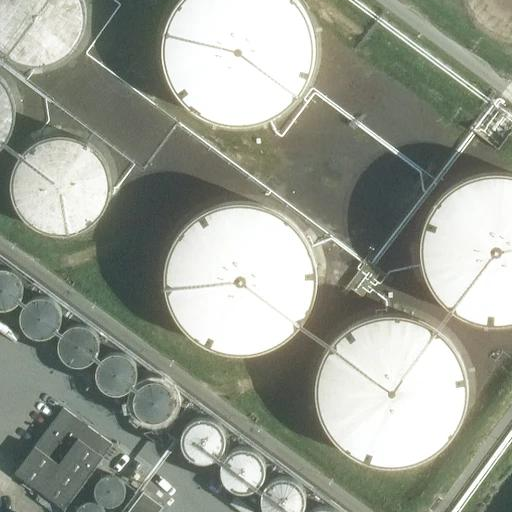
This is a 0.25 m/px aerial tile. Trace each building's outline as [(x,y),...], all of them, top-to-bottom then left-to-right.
[(60,60),(63,59),(66,57),(69,54),(72,52),(75,49),(77,46),(79,43),(81,40),(83,37),(84,34),(85,30),(86,27),(87,23),(87,20),(88,16),(88,12),(87,9),(87,5),(86,1),(85,0),(0,0),(0,50),(2,52),(5,55),(8,57),(11,59),(14,61),(17,62),(21,64),(24,65),(28,65),(32,66),(35,66),(39,66),(43,66),(46,65),(50,64),(53,63),(57,62),(60,60)] [(180,0),(178,2),(175,6),(173,10),(171,14),(169,18),(167,22),(166,26),(165,31),(164,35),(163,40),(163,44),(163,49),(163,53),(163,58),(164,62),(165,66),(166,71),(167,75),(169,79),(171,83),(173,87),(176,91),(178,95),(181,98),(184,101),(188,104),(191,107),(195,110),(198,113),(202,115),(206,117),(210,119),(215,120),(219,122),(223,123),(228,123),(232,124),(237,124),(241,124),(246,124),(250,123),(255,123),(259,121),(263,120),(268,119),(272,117),(276,115),(280,112),(283,110),(287,107),(290,104),(294,101),(297,98),(299,94),(302,90),(304,87),(307,83),(309,79),(310,74),(312,70),(313,66),(314,61),(314,57),(315,52),(315,48),(315,43),(314,39),(314,35),(313,30),(311,26),(310,22),(308,17),(306,13),(304,9),(302,6),(299,2),(297,0),(180,0)] [(511,0),(466,0),(467,1),(468,4),(469,8),(471,11),(472,15),(474,18),(477,21),(479,24),(482,27),(485,29),(488,31),(491,33),(494,35),(498,37),(501,38),(505,39),(508,40),(511,40),(511,0)] [(16,102),(15,99),(14,95),(13,92),(11,89),(9,85),(7,82),(5,80),(3,77),(0,74),(0,150),(2,148),(4,146),(7,143),(9,140),(11,137),(12,134),(14,130),(15,127),(16,123),(16,120),(17,116),(17,113),(17,109),(16,106),(16,102)] [(111,194),(111,190),(112,186),(112,182),(111,178),(111,175),(110,171),(109,167),(107,163),(106,160),(104,156),(101,153),(99,150),(96,147),(93,145),(90,142),(86,140),(83,138),(79,137),(76,136),(72,135),(68,134),(64,134),(60,134),(56,134),(52,134),(48,135),(45,137),(41,138),(37,140),(34,142),(31,144),(28,147),(25,149),(22,152),(20,155),(18,159),(16,162),(14,166),(13,170),(12,173),(12,177),(11,181),(11,185),(11,189),(12,193),(13,197),(14,201),(15,204),(17,208),(19,211),(22,214),(24,217),(27,220),(30,223),(33,225),(36,227),(40,229),(43,231),(47,232),(51,233),(55,234),(59,234),(63,234),(67,234),(71,233),(75,232),(78,231),(82,230),(85,228),(89,226),(92,224),(95,221),(98,218),(101,215),(103,212),(105,209),(107,205),(108,202),(110,198),(111,194)] [(511,173),(508,173),(504,172),(499,172),(495,172),(490,172),(485,172),(481,173),(476,174),(472,176),(468,177),(463,179),(459,181),(455,184),(452,186),(448,189),(444,192),(441,195),(438,199),(435,202),(433,206),(430,210),(428,214),(426,218),(424,223),(423,227),(422,231),(421,236),(420,241),(420,245),(420,250),(420,254),(421,259),(422,263),(423,268),(424,272),(426,277),(428,281),(430,285),(432,289),(435,293),(438,296),(441,300),(444,303),(447,306),(451,309),(455,312),(459,314),(463,316),(467,318),(471,320),(476,321),(480,322),(485,323),(489,324),(494,324),(498,324),(503,324),(508,323),(511,322),(511,173)] [(291,220),(287,217),(284,214),(280,212),(276,209),(271,207),(267,205),(263,204),(258,203),(253,202),(249,201),(244,201),(239,201),(235,201),(230,202),(225,203),(221,204),(216,205),(212,207),(208,209),(203,211),(199,213),(196,216),(192,219),(188,222),(185,225),(182,229),(179,232),(176,236),(174,240),(172,245),(170,249),(168,253),(167,258),(166,262),(165,267),(165,272),(165,276),(165,281),(165,286),(166,290),(167,295),(168,299),(169,304),(171,308),(173,312),(176,316),(178,320),(181,324),(184,328),(187,331),(191,334),(194,337),(198,340),(202,343),(206,345),(210,347),(215,349),(219,350),(224,351),(228,352),(233,353),(238,353),(242,353),(247,353),(252,352),(256,352),(261,350),(265,349),(270,347),(274,345),(278,343),(282,341),(286,338),(290,335),(293,332),(297,329),(300,325),(303,322),(305,318),(308,314),(310,310),(312,305),(313,301),(315,296),(316,292),(317,287),(317,282),(317,278),(317,273),(317,268),(316,264),(315,259),(314,255),(312,250),(311,246),(308,242),(306,238),(304,234),(301,230),(298,226),(295,223),(291,220)] [(0,307),(2,308),(6,308),(9,308),(12,307),(14,305),(17,304),(18,303),(19,301),(21,299),(22,296),(23,294),(24,291),(24,289),(24,287),(24,286),(24,284),(23,282),(22,280),(21,278),(20,276),(18,273),(16,272),(14,270),(11,269),(9,268),(7,268),(4,268),(2,268),(0,267),(0,307)] [(32,334),(34,335),(36,336),(39,336),(41,336),(45,336),(48,335),(51,334),(53,333),(56,331),(57,329),(59,327),(61,323),(62,321),(62,319),(62,318),(62,316),(62,313),(62,312),(61,310),(61,309),(60,307),(59,305),(58,303),(56,301),(54,300),(52,298),(50,297),(47,296),(45,296),(42,296),(39,296),(37,296),(34,297),(32,298),(30,299),(28,301),(27,302),(25,305),(23,307),(23,309),(22,310),(22,312),(21,315),(21,317),(22,319),(22,322),(23,324),(24,326),(26,329),(27,330),(29,332),(32,334)] [(465,369),(464,364),(462,360),(461,356),(458,352),(456,348),(454,344),(451,341),(448,337),(444,334),(441,331),(438,328),(434,326),(430,323),(426,321),(422,319),(417,318),(413,316),(409,315),(404,314),(400,314),(395,313),(391,313),(386,314),(381,314),(377,315),(373,316),(368,317),(364,319),(360,321),(356,323),(352,325),(348,327),(344,330),(341,333),(337,336),(334,340),(332,343),(329,347),(326,351),(324,355),(322,359),(321,363),(319,367),(318,372),(317,376),(316,381),(316,385),(316,390),(316,394),(316,399),(317,403),(318,408),(319,412),(321,416),(323,421),(325,425),(327,429),(329,432),(332,436),(335,440),(338,443),(341,446),(345,449),(348,452),(352,454),(356,456),(360,458),(365,460),(369,462),(373,463),(378,464),(382,465),(387,465),(391,465),(396,465),(400,465),(405,464),(409,463),(414,462),(418,461),(422,459),(426,457),(430,455),(434,453),(438,450),(442,447),(445,444),(448,441),(451,437),(454,434),(456,430),(459,426),(461,422),(463,418),(464,414),(466,409),(467,405),(467,400),(468,396),(468,391),(468,387),(468,382),(467,378),(467,373),(465,369)] [(78,365),(81,365),(82,365),(85,364),(88,363),(90,362),(92,361),(94,359),(96,357),(98,355),(99,353),(100,351),(100,350),(100,347),(101,346),(101,344),(101,342),(100,339),(100,338),(99,336),(98,334),(97,332),(95,330),(93,328),(91,327),(88,325),(86,324),(83,324),(80,323),(77,324),(75,324),(72,325),(69,326),(67,328),(65,330),(63,332),(62,333),(61,335),(60,339),(59,341),(59,343),(59,344),(59,345),(59,348),(60,350),(61,352),(62,355),(64,358),(66,360),(69,362),(71,363),(73,364),(75,364),(78,365)] [(101,385),(103,387),(106,389),(108,390),(111,392),(114,393),(117,393),(119,393),(121,392),(123,392),(127,391),(128,390),(130,389),(132,386),(133,386),(134,384),(136,381),(137,379),(138,375),(138,372),(138,368),(137,366),(136,364),(135,362),(134,360),(132,357),(130,356),(128,354),(126,353),(124,352),(121,351),(119,351),(116,351),(114,351),(112,352),(110,353),(108,353),(106,355),(104,356),(102,358),(101,359),(99,361),(98,364),(97,367),(97,369),(96,371),(97,375),(97,377),(98,379),(99,381),(100,383),(101,385)] [(146,419),(149,419),(151,420),(155,420),(157,420),(159,420),(163,419),(166,417),(167,417),(169,415),(170,414),(172,412),(173,409),(175,406),(175,404),(175,402),(176,400),(176,398),(175,396),(174,392),(173,390),(172,388),(171,386),(168,384),(166,382),(165,381),(161,380),(159,379),(156,379),(153,379),(151,379),(148,380),(146,381),(144,382),(141,384),(139,386),(138,388),(137,390),(136,391),(135,393),(135,395),(134,396),(134,398),(134,401),(134,403),(135,405),(136,407),(136,409),(138,411),(139,413),(142,416),(143,417),(146,419)] [(64,509),(103,457),(103,456),(112,444),(64,407),(35,446),(15,472),(64,509)] [(205,460),(208,460),(210,459),(213,458),(215,457),(217,455),(219,453),(220,451),(222,449),(223,447),(224,444),(224,442),(225,439),(225,437),(224,434),(224,432),(223,429),(222,427),(220,425),(218,423),(216,421),(214,420),(212,419),(210,418),(207,417),(205,417),(202,417),(199,417),(197,417),(194,418),(192,419),(190,421),(188,422),(186,424),(185,426),(183,429),(182,431),(182,434),(181,436),(181,439),(181,441),(182,444),(183,446),(184,449),(185,451),(187,453),(188,455),(191,456),(193,458),(195,459),(198,459),(200,460),(203,460),(205,460)] [(245,491),(248,491),(251,490),(253,489),(255,488),(257,486),(259,484),(261,482),(262,480),(263,478),(264,475),(265,473),(265,470),(265,468),(265,465),(264,463),(263,460),(262,458),(260,456),(259,454),(257,452),(255,451),(252,450),(250,449),(247,448),(245,448),(242,448),(240,448),(237,448),(235,449),(232,450),(230,452),(228,454),(226,455),(225,457),(224,460),(223,462),(222,465),(222,467),(221,470),(222,472),(222,475),(223,477),(224,480),(225,482),(227,484),(229,486),(231,487),(233,489),(235,490),(238,490),(240,491),(243,491),(245,491)] [(124,489),(124,487),(123,485),(122,483),(120,481),(119,480),(117,479),(115,478),(113,477),(110,477),(108,477),(106,477),(104,478),(102,479),(100,481),(99,483),(97,485),(97,487),(96,489),(96,491),(96,493),(97,496),(98,498),(99,500),(100,501),(102,503),(104,504),(106,505),(109,505),(111,505),(113,505),(115,504),(117,503),(119,502),(121,500),(122,498),(123,496),(124,494),(124,492),(124,489)] [(301,511),(302,511),(303,510),(304,507),(305,505),(306,502),(306,500),(306,497),(305,495),(305,492),(304,490),(303,488),(301,485),(299,483),(298,482),(295,480),(293,479),(291,478),(288,477),(286,477),(283,477),(281,477),(278,478),(276,479),(273,480),(271,481),(269,483),(267,485),(266,487),(265,489),(264,492),(263,494),(262,497),(262,499),(262,502),(263,504),(264,507),(265,509),(266,511),(301,511)] [(158,511),(164,505),(145,490),(127,511),(158,511)] [(103,511),(103,510),(102,508),(101,506),(99,505),(97,503),(95,502),(93,502),(91,502),(88,502),(86,502),(84,503),(82,504),(80,506),(79,508),(78,509),(77,511),(76,511),(103,511)]
